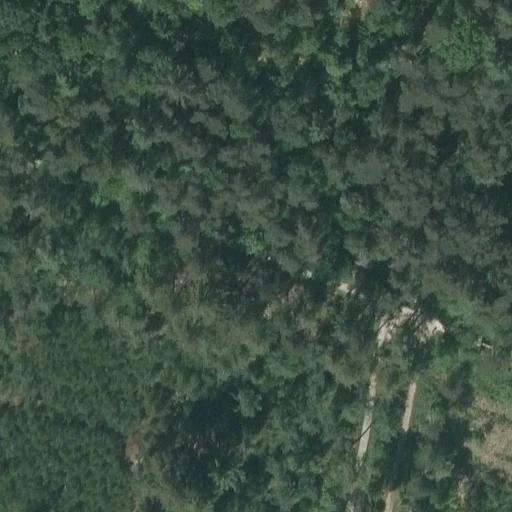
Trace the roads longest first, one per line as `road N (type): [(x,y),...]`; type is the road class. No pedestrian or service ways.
road 1 (track): [(0,120),(511,332)]
road 2 (track): [(434,303),(388,511)]
